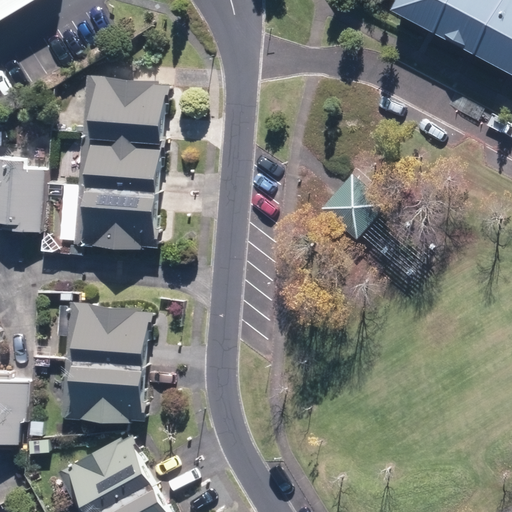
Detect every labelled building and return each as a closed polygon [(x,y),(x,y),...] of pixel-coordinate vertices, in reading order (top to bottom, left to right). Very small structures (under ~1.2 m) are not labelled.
[(0,0),(0,12),(19,0),(0,0)] [(511,0),(407,0),(405,6),(511,63),(511,0)] [(176,80),(93,74),(80,239),(163,245),(176,80)] [(34,157),(0,154),(0,216),(7,217),(7,223),(47,226),(51,168),(34,166),(34,157)] [(447,237),(360,167),(328,206),(416,276),(447,237)] [(156,306),(77,301),(71,412),(150,416),(156,306)] [(16,371),(0,370),(0,438),(28,439),(29,418),(34,418),(36,377),(15,376),(16,371)] [(183,511),(139,431),(65,471),(87,511),(183,511)]
